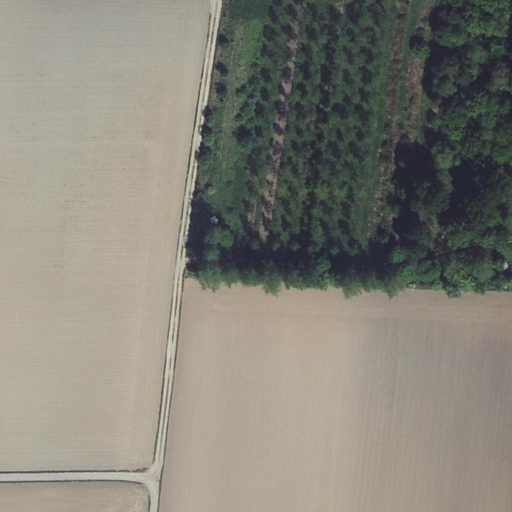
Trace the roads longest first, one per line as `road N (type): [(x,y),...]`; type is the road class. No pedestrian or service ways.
road 1 (track): [(214,0),(152,485)]
road 2 (track): [(0,477),(146,478),(153,511)]
